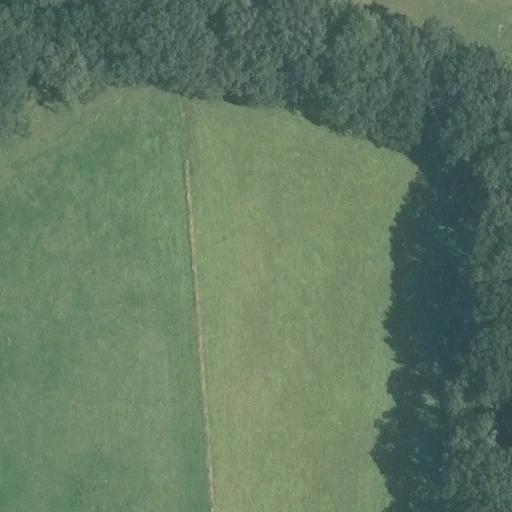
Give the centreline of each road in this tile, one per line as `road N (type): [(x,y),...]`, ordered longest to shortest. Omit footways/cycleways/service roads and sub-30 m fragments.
road 1 (unclassified): [(511,123),(449,77),(353,33),(253,12)]
road 2 (unclassified): [(0,72),(97,27),(183,11),(253,12)]
